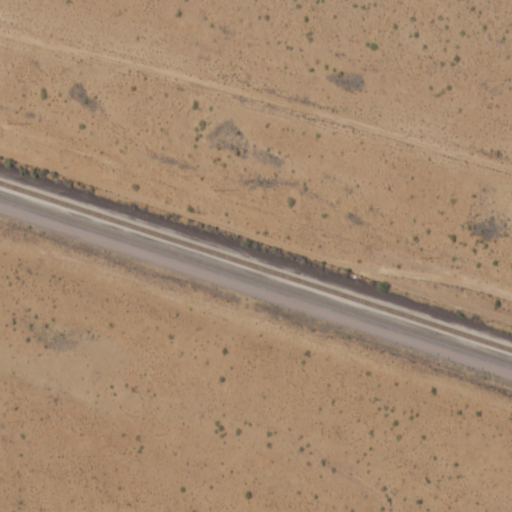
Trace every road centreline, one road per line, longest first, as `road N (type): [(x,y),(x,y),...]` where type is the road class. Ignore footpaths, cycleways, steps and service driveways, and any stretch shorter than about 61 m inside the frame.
road 1 (track): [(511,293),(0,124)]
road 2 (residential): [(511,475),(0,314)]
